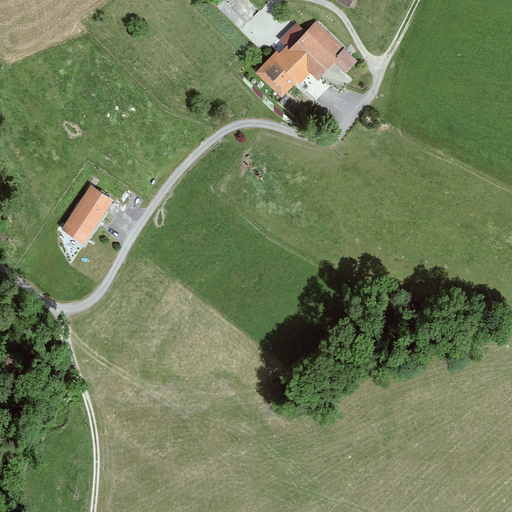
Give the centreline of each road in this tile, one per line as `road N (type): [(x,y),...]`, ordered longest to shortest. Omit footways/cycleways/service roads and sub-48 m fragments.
road 1 (track): [(53,307),(94,421),(93,511)]
road 2 (track): [(313,0),(338,10),(379,59),(417,0)]
